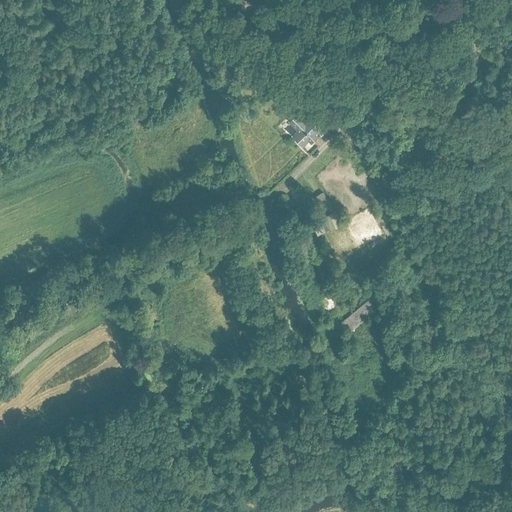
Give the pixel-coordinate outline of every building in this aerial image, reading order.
[(321,126),(311,117),(310,118),(303,111),(299,115),(298,113),(291,120),(299,129),(294,133),(304,143),(309,138),(311,140),(317,134),(315,132),(321,126)] [(387,158),(380,144),(374,147),(381,161),(387,158)] [(333,206),(326,195),(316,201),(324,212),(333,206)] [(330,228),(342,223),(336,211),(325,216),(330,228)] [(325,230),(320,219),(313,222),(318,233),(325,230)] [(377,308),(369,299),(341,322),(349,331),(377,308)]
